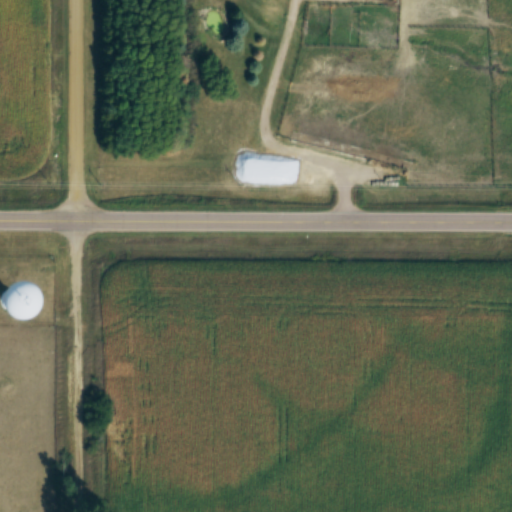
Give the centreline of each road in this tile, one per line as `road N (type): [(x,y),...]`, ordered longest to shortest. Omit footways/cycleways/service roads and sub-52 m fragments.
road 1 (tertiary): [(511,217),(0,215)]
road 2 (track): [(77,511),(76,216)]
road 3 (residential): [(76,216),(76,0)]
